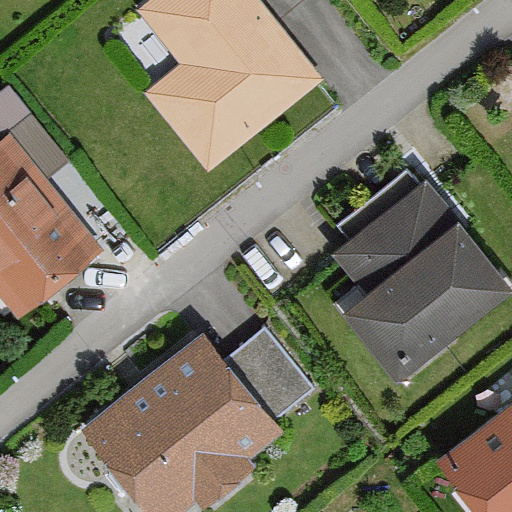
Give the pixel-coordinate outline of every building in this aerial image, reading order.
[(258,0),(152,0),(137,12),(180,68),(146,93),(208,174),(324,86),(258,0)] [(0,97),(0,137),(5,144),(0,147),(0,296),(20,321),(105,253),(46,180),(68,162),(10,89),(0,97)] [(334,256),(358,287),(332,307),(393,385),(511,292),(511,285),(433,185),(419,195),(403,175),(334,229),(347,246),(334,256)] [(229,362),(205,334),(84,435),(149,511),(190,511),(286,432),(279,425),(318,393),(266,331),(229,362)] [(511,511),(511,409),(442,467),(479,511),(511,511)]
